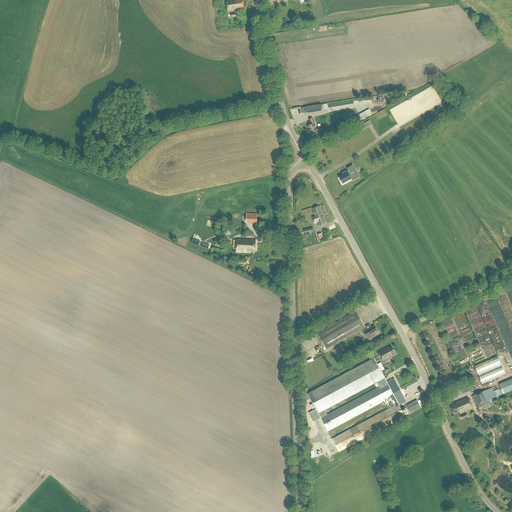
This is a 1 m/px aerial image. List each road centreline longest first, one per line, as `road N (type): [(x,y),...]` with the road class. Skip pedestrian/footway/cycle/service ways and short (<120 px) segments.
road 1 (tertiary): [(300,511),(288,186),(293,171),(308,163)]
road 2 (tertiary): [(493,511),(458,458),(400,331)]
road 3 (tertiary): [(400,331),(308,163)]
road 4 (tertiary): [(308,163),(283,112),(258,0)]
road 5 (unclassified): [(400,331),(511,271)]
